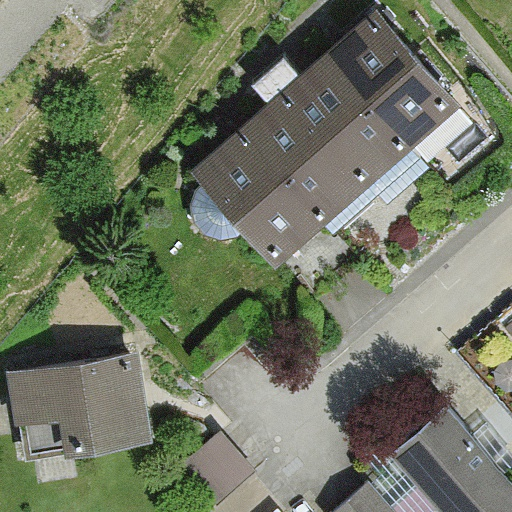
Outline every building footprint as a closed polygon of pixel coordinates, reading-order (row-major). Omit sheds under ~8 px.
[(453,90),(376,0),(373,0),(342,26),(421,118),(453,90)] [(342,26),(312,52),(390,144),(421,118),(342,26)] [(359,171),(390,144),(312,52),(280,79),(359,171)] [(280,79),(245,109),(324,201),(359,171),(280,79)] [(324,201),(245,109),(192,155),(270,247),(324,201)] [(134,343),(0,362),(0,367),(12,452),(147,433),(134,343)] [(511,511),(511,480),(440,398),(387,444),(445,511),(511,511)] [(388,511),(360,481),(328,510),(330,511),(388,511)]
